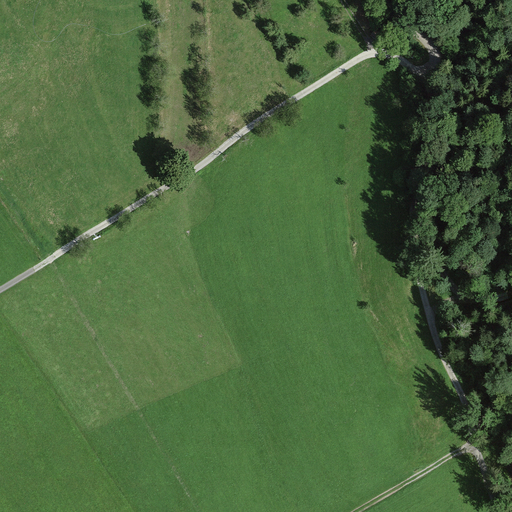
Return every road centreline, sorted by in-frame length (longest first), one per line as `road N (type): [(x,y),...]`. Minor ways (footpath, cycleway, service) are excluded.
road 1 (residential): [(383,0),(435,58),(415,190),(416,261),(498,511)]
road 2 (track): [(0,289),(367,54),(396,57),(432,80)]
